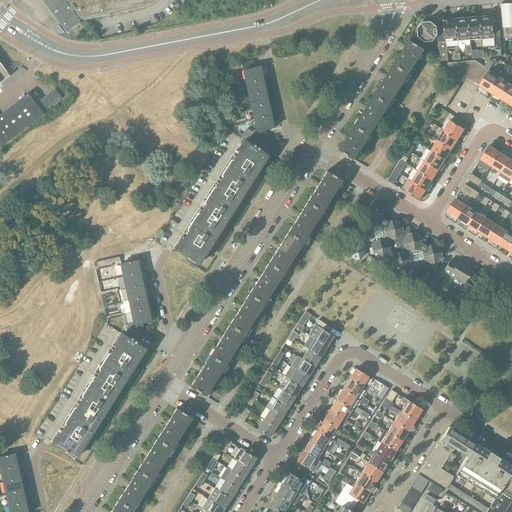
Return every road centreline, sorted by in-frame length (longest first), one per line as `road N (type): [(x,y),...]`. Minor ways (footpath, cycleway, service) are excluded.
road 1 (secondary): [(318,0),(264,24),(86,57),(45,47),(0,16)]
road 2 (residential): [(277,457),(350,352),(446,409)]
road 3 (residential): [(183,348),(169,329),(157,268),(238,139)]
road 4 (tertiary): [(183,348),(310,147)]
road 5 (residential): [(44,511),(33,460),(115,331)]
road 6 (tertiary): [(310,147),(386,29),(394,0)]
road 7 (tertiary): [(81,511),(161,383)]
road 8 (residential): [(427,222),(310,147)]
road 9 (residential): [(277,457),(161,383)]
road 10 (residential): [(511,140),(485,133),(427,222)]
road 11 (residential): [(381,511),(446,409)]
